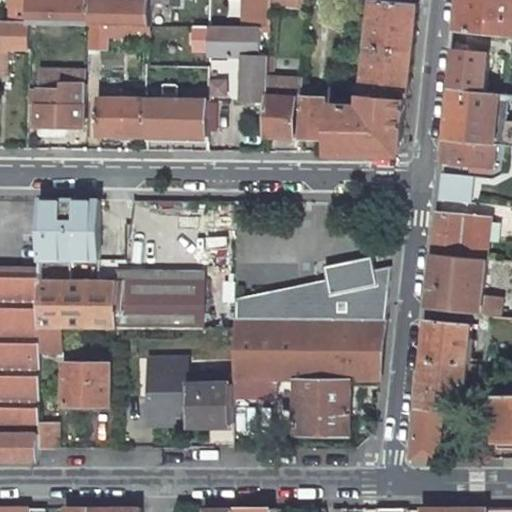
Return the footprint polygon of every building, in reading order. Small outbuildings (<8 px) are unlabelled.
[(12,0),(13,22),(31,22),(30,0),(12,0)] [(30,0),(31,22),(32,22),(92,25),(92,0),(30,0)] [(153,0),(92,0),(92,25),(153,26),(154,4),(153,0)] [(263,26),(273,27),(273,3),(273,0),(246,0),(247,26),(263,26)] [(376,0),(371,46),(417,50),(422,2),(399,0),(376,0)] [(511,0),(461,0),(458,30),(511,35),(511,0)] [(13,22),(0,21),(0,71),(9,72),(11,48),(32,48),(32,22),(31,22),(13,22)] [(110,35),(153,37),(153,26),(92,25),(91,48),(109,49),(110,35)] [(272,55),(263,54),(263,26),(247,26),(212,25),(210,55),(246,55),(245,101),(269,102),(270,95),(271,77),(272,55)] [(412,98),(417,50),(371,46),(365,95),(368,95),(412,98)] [(486,90),(489,53),(456,50),(453,87),(486,90)] [(210,61),(210,79),(231,80),(231,61),(210,61)] [(89,71),(41,70),(41,89),(64,89),(64,83),(89,84),(89,71)] [(299,96),(303,97),(304,86),(305,78),(271,77),(270,95),(299,96)] [(38,125),(86,126),(87,107),(88,107),(89,84),(64,83),(64,89),(41,89),(40,105),(38,105),(38,125)] [(164,98),(179,99),(180,83),(164,83),(164,98)] [(304,86),(303,97),(328,98),(335,98),(336,89),(304,86)] [(447,141),(497,144),(502,93),(486,90),(453,87),(447,141)] [(41,89),(30,88),(30,105),(38,105),(40,105),(41,89)] [(511,94),(502,93),(497,144),(507,145),(510,120),(511,94)] [(268,135),(297,138),(299,96),(270,95),(269,102),(268,135)] [(333,153),(406,154),(412,98),(368,95),(368,105),(335,103),(333,153)] [(303,97),(302,137),(326,138),(328,98),(303,97)] [(101,134),(150,135),(150,98),(102,98),(101,134)] [(179,99),(164,98),(150,98),(150,135),(194,136),(194,140),(211,140),(212,99),(179,99)] [(445,162),(495,168),(497,144),(447,141),(445,162)] [(441,200),(470,203),(473,177),(444,174),(441,200)] [(102,260),(102,200),(42,199),(42,260),(102,260)] [(440,212),(435,254),(489,260),(494,218),(440,212)] [(489,260),(435,254),(430,307),(483,313),(485,295),(489,260)] [(238,300),(237,319),(388,321),(394,266),(377,270),(375,256),(327,267),(330,280),(238,300)] [(0,458),(42,459),(42,449),(42,422),(43,352),(43,329),(41,328),(41,279),(41,269),(0,268),(0,458)] [(206,281),(41,279),(41,328),(43,329),(66,329),(119,328),(119,327),(205,327),(206,281)] [(503,317),(505,298),(485,295),(483,313),(503,317)] [(353,380),(382,380),(388,321),(237,319),(236,373),(236,379),(298,380),(298,377),(353,377),(353,380)] [(425,358),(469,362),(473,324),(429,319),(425,358)] [(43,352),(65,352),(66,329),(43,329),(43,352)] [(153,374),(191,374),(191,357),(152,358),(153,374)] [(468,369),(469,362),(425,358),(419,409),(414,458),(441,458),(446,410),(469,412),(470,399),(466,398),(468,369)] [(67,362),(67,405),(112,405),(112,362),(67,362)] [(503,366),(469,362),(468,369),(473,370),(472,384),(486,385),(487,375),(501,377),(503,366)] [(153,424),(236,423),(236,384),(223,384),(223,373),(191,374),(153,374),(153,424)] [(236,379),(236,373),(223,373),(223,384),(236,384),(236,379)] [(353,380),(353,377),(298,377),(298,380),(298,434),(352,435),(353,380)] [(511,393),(499,393),(498,440),(511,439),(511,393)] [(42,449),(61,449),(61,423),(42,422),(42,449)]
